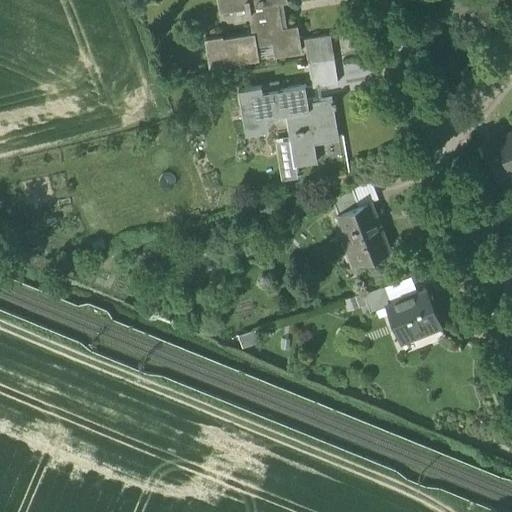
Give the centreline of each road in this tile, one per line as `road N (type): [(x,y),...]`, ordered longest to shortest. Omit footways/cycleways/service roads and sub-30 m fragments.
road 1 (track): [(443,511),(0,325)]
road 2 (residential): [(511,334),(436,149)]
road 3 (residential): [(436,149),(377,0)]
